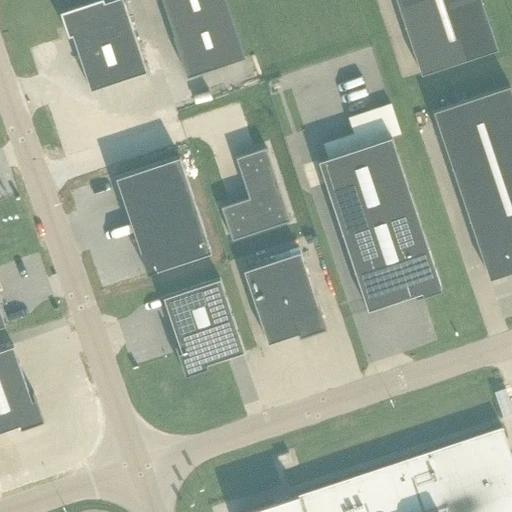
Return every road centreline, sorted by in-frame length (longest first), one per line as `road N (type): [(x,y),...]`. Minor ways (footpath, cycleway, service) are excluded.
road 1 (unclassified): [(0,74),(140,467)]
road 2 (unclassified): [(511,343),(140,467)]
road 3 (unclassified): [(140,467),(5,511)]
